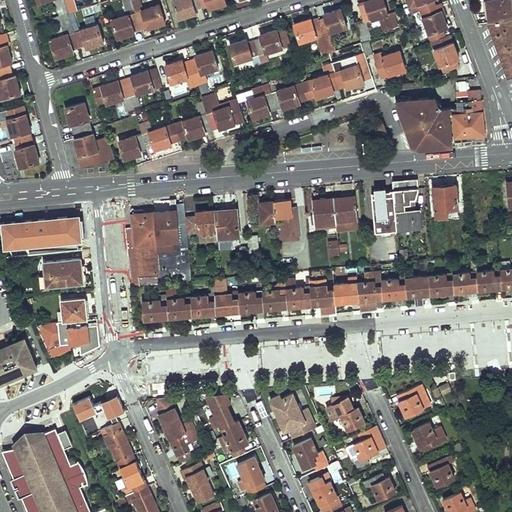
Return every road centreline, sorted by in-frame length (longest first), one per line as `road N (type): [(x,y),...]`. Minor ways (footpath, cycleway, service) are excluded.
road 1 (residential): [(38,82),(300,0)]
road 2 (residential): [(406,161),(386,106),(373,101),(236,148),(228,176)]
road 3 (residential): [(427,511),(352,327)]
road 4 (residential): [(229,338),(301,511)]
road 5 (secondary): [(228,176),(406,161)]
road 6 (residential): [(115,355),(181,511)]
road 7 (tertiary): [(510,152),(459,0)]
road 8 (residential): [(352,327),(511,312)]
road 9 (residential): [(100,196),(115,355)]
road 10 (residential): [(0,411),(115,355)]
road 11 (residential): [(229,338),(352,327)]
